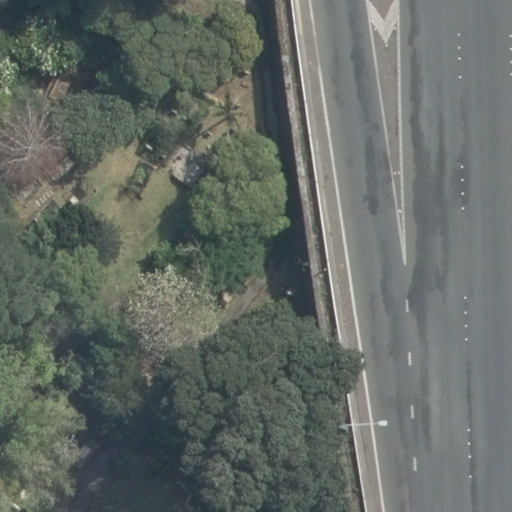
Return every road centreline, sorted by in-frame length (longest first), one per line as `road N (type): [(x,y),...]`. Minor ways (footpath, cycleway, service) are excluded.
road 1 (motorway): [(432,511),(372,244),(340,0)]
road 2 (motorway): [(511,175),(508,0)]
